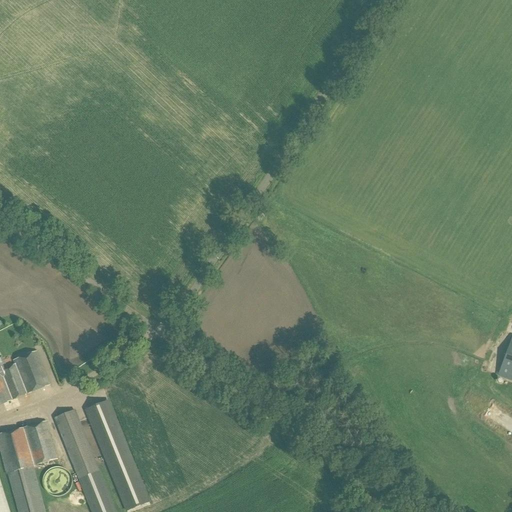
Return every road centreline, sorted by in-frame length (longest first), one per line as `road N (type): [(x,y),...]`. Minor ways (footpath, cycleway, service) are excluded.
road 1 (unclassified): [(163,333),(385,0)]
road 2 (unclassified): [(402,511),(163,333)]
road 3 (unclassified): [(163,333),(0,218)]
